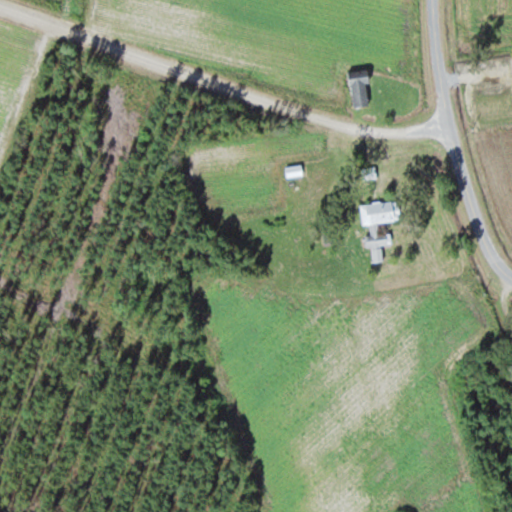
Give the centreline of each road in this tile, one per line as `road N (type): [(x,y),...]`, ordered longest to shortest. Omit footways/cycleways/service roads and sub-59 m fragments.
road 1 (residential): [(511,282),(495,271),(457,169),(0,10)]
road 2 (residential): [(457,169),(444,132),(431,0)]
